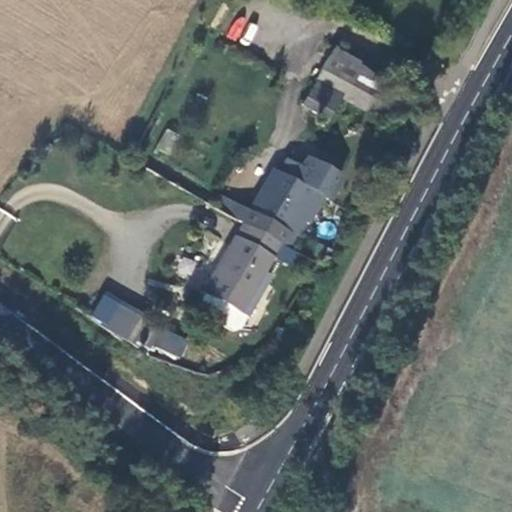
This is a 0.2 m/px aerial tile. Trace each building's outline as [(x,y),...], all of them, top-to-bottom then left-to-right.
[(381,72),(330,39),(292,98),(318,115),(334,91),(358,107),(381,72)] [(274,172),(304,187),(312,171),(284,154),(274,172)] [(236,221),(272,240),(304,187),(274,172),(267,168),(244,208),(236,221)] [(205,206),(224,215),(232,201),(214,191),(205,206)] [(224,215),(236,221),(244,208),(232,201),(224,215)] [(256,270),(272,240),(236,221),(196,289),(240,314),(263,274),(256,270)] [(240,314),(196,289),(193,298),(201,303),(202,308),(209,312),(211,320),(226,328),(232,326),(240,314)] [(121,314),(122,313),(106,304),(91,330),(106,339),(110,332),(121,314)] [(134,342),(169,356),(173,346),(133,329),(135,322),(121,314),(110,332),(134,342)] [(106,339),(129,350),(134,342),(110,332),(106,339)]
